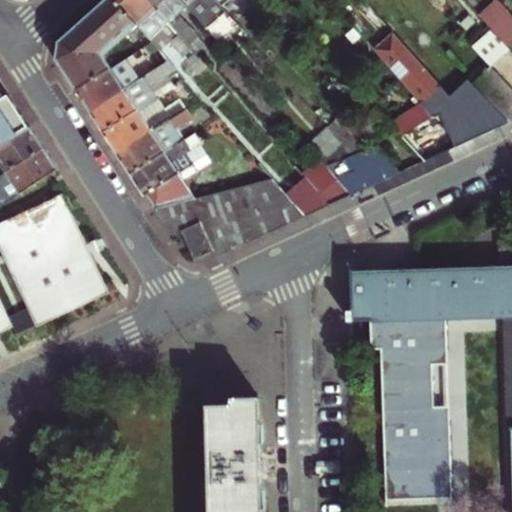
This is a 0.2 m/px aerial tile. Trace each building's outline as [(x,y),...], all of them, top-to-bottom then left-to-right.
[(141,31),(113,0),(107,0),(89,17),(60,42),(57,61),(78,92),(112,70),(104,57),(141,31)] [(113,0),(141,31),(160,52),(170,43),(198,75),(207,67),(197,55),(157,10),(159,8),(150,0),(113,0)] [(177,14),(186,7),(180,0),(150,0),(159,8),(157,10),(197,55),(206,47),(177,14)] [(180,0),(186,7),(207,30),(226,13),(222,9),(214,0),(180,0)] [(214,0),(222,9),(231,1),(229,0),(214,0)] [(496,0),(479,16),(493,31),(507,47),(511,42),(511,15),(498,0),(496,0)] [(491,67),(510,51),(507,47),(493,31),(474,48),(491,67)] [(459,147),(508,124),(473,85),(452,99),(396,37),(377,53),(422,103),(392,123),(397,130),(402,135),(434,116),(446,116),(452,132),(459,147)] [(112,70),(78,92),(86,104),(92,114),(113,100),(111,96),(128,85),(129,87),(141,80),(126,60),(112,70)] [(113,100),(92,114),(100,126),(105,134),(159,99),(151,88),(167,77),(176,71),(169,62),(141,80),(129,87),(128,85),(111,96),(113,100)] [(511,122),(511,90),(491,67),(473,85),(508,124),(511,122)] [(151,88),(159,99),(174,89),(167,77),(151,88)] [(0,146),(30,128),(9,94),(0,99),(0,146)] [(166,110),(159,99),(105,134),(113,145),(120,157),(141,143),(138,139),(155,128),(157,130),(187,111),(181,101),(166,110)] [(392,123),(378,108),(358,121),(376,142),(397,130),(392,123)] [(141,143),(120,157),(128,169),(133,176),(186,142),(178,130),(193,120),(187,111),(157,130),(155,128),(138,139),(141,143)] [(375,142),(348,112),(328,130),(353,158),(375,142)] [(7,172),(44,149),(39,140),(30,128),(0,146),(0,167),(3,165),(7,172)] [(327,166),(353,158),(328,130),(310,146),(315,152),(322,160),(327,166)] [(186,142),(133,176),(140,187),(146,196),(179,174),(195,165),(199,172),(212,163),(208,156),(201,147),(203,145),(196,135),(186,142)] [(375,142),(353,158),(327,166),(322,160),(304,177),(307,179),(331,207),(354,196),(402,174),(375,142)] [(0,176),(0,202),(2,206),(58,171),(53,162),(44,149),(7,172),(0,176)] [(179,174),(146,196),(152,205),(155,211),(196,200),(179,174)] [(196,200),(155,211),(172,237),(183,232),(201,224),(215,252),(218,258),(264,238),(306,218),(287,196),(272,179),(196,200)] [(287,196),(306,218),(331,207),(307,179),(287,196)] [(0,224),(0,245),(38,328),(109,295),(85,243),(63,196),(27,212),(13,219),(0,224)] [(10,212),(13,219),(27,212),(24,206),(10,212)] [(201,224),(183,232),(196,260),(215,252),(201,224)] [(511,243),(502,244),(502,270),(417,271),(379,272),(352,273),(353,310),(350,310),(350,319),(373,319),(374,346),(385,346),(390,498),(455,496),(450,318),(511,317),(511,349),(511,243)] [(0,335),(14,329),(0,297),(0,335)] [(229,410),(205,411),(206,511),(261,511),(259,402),(229,402),(229,410)]
